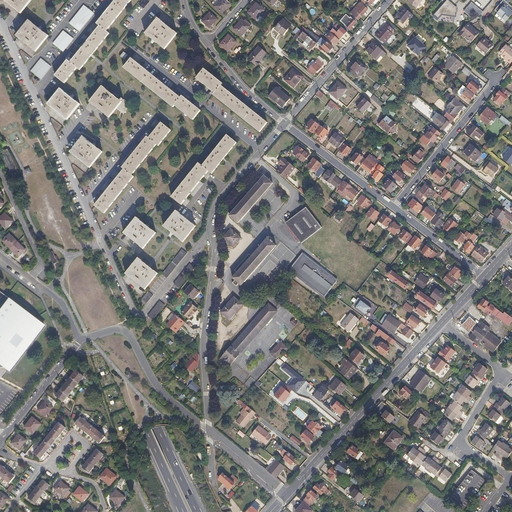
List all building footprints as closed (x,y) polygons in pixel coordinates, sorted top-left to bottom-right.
[(4,0),(5,0),(18,10),(18,11),(21,14),(31,0),(4,0)] [(110,33),(107,31),(131,0),(115,0),(97,24),(100,26),(85,44),(82,48),(78,53),(70,62),(67,60),(55,76),(65,83),(77,68),(80,70),(87,61),(91,57),(91,56),(92,55),(94,52),(110,33)] [(142,0),(139,5),(144,9),(150,0),(142,0)] [(220,0),(215,7),(222,13),(229,4),(224,0),(220,0)] [(416,8),(423,0),(409,0),(408,2),(416,8)] [(445,0),(431,17),(436,21),(440,16),(454,17),(456,6),(454,5),(457,0),(445,0)] [(511,10),(511,5),(505,0),(502,0),(496,7),(499,10),(497,13),(500,15),(499,16),(502,18),(503,18),(506,21),(511,14),(510,12),(511,10)] [(471,2),(468,6),(474,11),(479,16),(483,11),(471,2)] [(256,4),(248,13),(256,20),(264,11),(256,4)] [(69,23),(80,31),(94,13),(83,5),(69,23)] [(362,5),(352,15),(358,21),(367,10),(362,5)] [(474,11),(468,6),(464,11),(469,16),(474,11)] [(399,16),(398,15),(395,18),(403,25),(408,19),(410,20),(413,16),(405,9),(401,13),(399,16)] [(210,13),(204,19),(202,21),(206,24),(209,28),(217,19),(210,13)] [(345,26),(350,30),(356,23),(350,18),(350,19),(346,16),(340,22),(345,26)] [(161,21),(158,18),(145,34),(149,37),(149,36),(153,39),(154,40),(155,41),(162,46),(161,47),(164,50),(177,33),(174,31),(173,31),(161,21)] [(20,39),(20,38),(33,49),(32,49),(36,52),(49,36),(46,33),(45,34),(41,31),(39,29),(38,28),(32,23),(33,23),(29,20),(16,36),(20,39)] [(241,37),(250,27),(242,20),(233,30),(241,37)] [(283,20),(275,29),(280,34),(283,36),(291,27),(283,20)] [(466,35),(473,41),(480,33),(468,23),(461,31),(462,32),(459,34),(463,38),(466,35)] [(396,32),(387,25),(380,33),(379,32),(376,36),(385,44),(396,32)] [(342,38),(347,33),(342,29),(341,28),(339,30),(338,29),(335,32),(342,38)] [(320,40),(308,30),(304,34),(315,43),(328,54),(332,49),(326,43),(325,44),(321,39),(320,40)] [(63,51),(73,39),(63,31),(53,43),(63,51)] [(315,43),(304,34),(300,31),(297,35),(305,42),(311,48),(315,43)] [(333,35),(340,41),(342,38),(335,32),(333,35)] [(335,46),(340,41),(333,35),(331,33),(327,38),(335,46)] [(228,36),(220,45),(228,52),(236,43),(228,36)] [(415,37),(408,46),(411,49),(411,50),(415,53),(416,53),(419,56),(426,47),(415,37)] [(484,37),(477,46),(486,54),(493,47),(487,42),(488,41),(484,37)] [(370,48),(367,53),(375,60),(383,51),(373,43),(369,47),(370,48)] [(501,55),(504,58),(507,60),(506,61),(509,64),(511,60),(511,50),(505,44),(499,52),(502,54),(501,55)] [(260,62),(259,62),(266,54),(259,47),(248,59),(257,67),(260,62)] [(452,57),(448,63),(444,67),(453,74),(462,64),(453,57),(452,57)] [(131,58),(124,68),(173,107),(175,105),(193,120),(200,111),(182,96),(180,98),(179,97),(131,58)] [(41,59),(31,72),(41,79),(51,67),(41,59)] [(322,63),(318,59),(307,70),(313,76),(324,65),(322,63)] [(358,78),(366,69),(358,62),(350,71),(358,78)] [(443,75),(436,68),(428,77),(437,85),(440,81),(439,80),(443,75)] [(468,77),(472,73),(465,68),(461,72),(468,77)] [(223,84),(204,69),(196,78),(213,92),(215,93),(213,95),(260,132),(267,122),(221,86),(223,84)] [(283,80),(293,88),(303,77),(293,69),(283,80)] [(337,100),(346,89),(338,82),(335,86),(330,93),(337,100)] [(467,88),(475,94),(480,88),(472,82),(467,88)] [(90,102),(93,105),(93,104),(106,115),(109,118),(117,108),(124,114),(131,105),(124,99),(124,100),(122,98),(121,101),(119,99),(118,99),(114,96),(113,95),(112,94),(106,89),(102,86),(90,102)] [(474,95),(463,86),(458,92),(458,94),(468,102),(474,95)] [(51,107),(64,117),(64,118),(67,120),(80,104),(77,101),(76,102),(72,99),(72,98),(70,97),(64,92),(64,91),(61,88),(48,105),(51,107)] [(276,88),(269,96),(283,108),(290,99),(276,88)] [(506,98),(508,96),(502,91),(500,93),(500,92),(497,96),(497,97),(494,101),(495,101),(493,103),(499,108),(502,104),(507,99),(506,98)] [(357,109),(364,115),(372,105),(365,99),(357,109)] [(454,99),(451,102),(447,108),(450,110),(444,117),(451,123),(458,115),(456,115),(463,106),(454,99)] [(333,109),(335,107),(336,105),(331,101),(328,105),(333,109)] [(479,119),(487,126),(491,121),(496,115),(487,109),(479,119)] [(433,123),(439,115),(437,113),(430,121),(433,123)] [(450,124),(445,120),(439,115),(433,123),(437,127),(443,132),(450,124)] [(508,127),(511,124),(502,116),(499,120),(508,127)] [(388,132),(395,124),(386,117),(380,125),(388,132)] [(319,126),(312,121),(306,128),(313,133),(319,126)] [(491,121),(487,126),(485,129),(488,130),(494,123),(491,121)] [(124,169),(134,177),(134,176),(132,175),(157,144),(158,146),(171,130),(161,122),(149,138),(147,136),(122,167),(124,169)] [(475,137),(476,138),(481,132),(474,126),(471,130),(470,130),(467,135),(473,140),(475,137)] [(316,134),(323,139),(328,133),(321,127),(316,134)] [(429,133),(425,137),(428,140),(433,144),(441,135),(434,129),(430,134),(429,133)] [(338,149),(345,141),(335,134),(329,142),(336,147),(338,149)] [(172,197),(181,204),(208,171),(212,174),(219,164),(222,161),(224,159),(224,158),(237,143),(227,135),(215,150),(209,157),(202,166),(199,163),(172,197)] [(90,168),(103,152),(99,149),(87,140),(87,139),(83,136),(70,152),(74,155),(74,154),(87,164),(86,165),(90,168)] [(338,151),(346,157),(351,150),(343,144),(338,151)] [(464,153),(475,162),(481,154),(470,145),(464,153)] [(310,155),(305,152),(298,147),(293,154),(300,159),(304,162),(310,155)] [(511,149),(503,160),(511,166),(511,164),(511,149)] [(418,164),(423,157),(422,156),(424,153),(420,150),(412,160),(418,164)] [(361,167),(365,160),(357,154),(352,160),(360,167),(361,167)] [(370,155),(366,160),(375,167),(378,162),(370,155)] [(448,171),(454,163),(448,157),(441,165),(448,171)] [(322,165),(313,158),(307,166),(316,172),(321,166),(322,165)] [(376,170),(377,169),(375,167),(366,160),(365,160),(361,167),(372,175),(376,170)] [(285,169),(280,174),(289,182),(298,171),(286,161),(282,167),(285,169)] [(405,171),(410,174),(414,168),(406,162),(402,167),(403,169),(403,170),(404,172),(405,171)] [(493,179),(499,170),(489,164),(483,172),(493,179)] [(321,166),(316,172),(314,175),(319,179),(326,170),(322,167),(323,167),(321,166)] [(462,176),(466,170),(461,167),(457,171),(454,174),(458,177),(459,174),(462,176)] [(95,206),(104,213),(134,177),(124,169),(95,206)] [(381,174),(376,170),(372,175),(374,177),(372,178),(378,182),(383,175),(381,174)] [(330,183),(331,182),(338,188),(343,182),(335,176),(336,175),(331,172),(331,173),(328,171),(322,177),(330,183)] [(432,177),(439,183),(444,176),(437,171),(432,177)] [(393,177),(400,183),(404,177),(398,172),(393,177)] [(273,183),(264,176),(249,194),(246,192),(231,208),(234,210),(230,216),(238,223),(273,183)] [(391,193),(397,186),(389,180),(383,187),(391,193)] [(451,190),(459,196),(466,186),(458,180),(451,190)] [(353,200),(359,193),(344,182),(338,189),(340,190),(338,192),(345,198),(347,196),(353,200)] [(434,192),(425,185),(416,197),(420,200),(424,195),(427,198),(430,195),(431,195),(434,192)] [(445,189),(440,197),(446,202),(452,194),(445,189)] [(372,203),(362,196),(358,201),(359,202),(358,204),(364,209),(366,206),(368,208),(372,203)] [(457,206),(461,201),(456,197),(452,202),(457,206)] [(422,207),(413,200),(408,206),(417,213),(422,207)] [(511,222),(511,214),(500,206),(493,215),(501,221),(504,217),(511,222)] [(296,234),(298,238),(302,243),(322,227),(306,208),(305,209),(303,211),(302,210),(286,223),(290,227),(292,229),(296,234)] [(372,208),(366,215),(374,221),(379,214),(372,208)] [(193,223),(192,224),(180,214),(180,213),(176,210),(163,226),(167,229),(180,239),(183,242),(196,226),(193,223)] [(0,217),(0,221),(6,228),(13,221),(5,213),(0,217)] [(439,229),(444,223),(440,220),(443,217),(438,213),(431,223),(439,229)] [(391,220),(384,215),(378,221),(386,227),(391,220)] [(487,219),(494,224),(497,220),(490,215),(487,219)] [(460,222),(453,216),(443,228),(451,233),(460,222)] [(127,236),(128,236),(140,246),(143,249),(156,233),(153,230),(152,230),(145,224),(143,223),(140,220),(137,217),(124,233),(127,236)] [(484,220),(493,227),(495,225),(494,224),(487,219),(486,218),(484,220)] [(401,228),(394,223),(388,230),(395,235),(401,228)] [(231,229),(223,238),(234,247),(242,238),(231,229)] [(399,237),(408,244),(413,238),(404,230),(399,237)] [(461,233),(455,241),(459,244),(460,243),(464,246),(468,241),(469,240),(472,236),(467,232),(464,236),(461,233)] [(11,249),(18,242),(10,233),(3,241),(11,249)] [(477,237),(473,234),(472,236),(469,240),(468,241),(469,242),(463,250),(468,254),(474,247),(472,245),(473,245),(472,244),(477,237)] [(405,249),(411,253),(417,246),(418,247),(421,244),(419,243),(421,241),(415,236),(405,249)] [(235,280),(233,283),(237,286),(239,283),(241,285),(276,246),(268,238),(252,256),(249,254),(235,270),(238,272),(233,278),(235,280)] [(26,250),(18,242),(11,249),(19,257),(26,250)] [(436,254),(426,246),(421,253),(423,254),(421,257),(425,260),(427,257),(428,258),(428,256),(432,259),(436,254)] [(482,249),(478,246),(471,256),(481,264),(487,255),(481,250),(482,249)] [(162,274),(167,278),(187,253),(182,249),(162,274)] [(53,252),(49,253),(54,265),(58,263),(53,252)] [(338,279),(303,252),(289,269),(324,298),(338,279)] [(129,277),(142,287),(145,289),(158,273),(155,271),(154,271),(150,268),(149,267),(148,266),(142,261),(139,258),(126,274),(129,277)] [(174,283),(179,287),(195,268),(190,264),(174,283)] [(455,267),(449,274),(457,280),(463,273),(455,267)] [(391,271),(387,276),(405,289),(409,284),(406,282),(406,281),(403,280),(397,276),(397,275),(394,273),(391,271)] [(443,280),(451,287),(457,280),(448,273),(443,280)] [(415,282),(423,288),(429,280),(421,274),(415,282)] [(511,279),(509,277),(503,283),(511,290),(511,279)] [(191,284),(184,292),(192,299),(193,300),(200,292),(191,284)] [(432,295),(431,296),(439,303),(445,296),(431,286),(427,292),(432,295)] [(0,366),(5,367),(5,366),(9,369),(44,323),(0,289),(0,366)] [(142,299),(147,303),(153,295),(148,291),(142,299)] [(419,292),(416,297),(433,310),(437,305),(434,302),(432,300),(431,301),(425,296),(423,294),(419,292)] [(221,312),(229,320),(243,305),(234,297),(221,312)] [(483,297),(477,306),(495,318),(496,317),(509,325),(511,320),(511,315),(504,310),(504,311),(483,297)] [(372,307),(358,298),(353,306),(366,316),(372,307)] [(153,319),(165,305),(160,301),(148,315),(153,319)] [(198,308),(190,302),(182,313),(189,318),(193,313),(194,314),(197,310),(196,309),(198,308)] [(414,308),(406,303),(403,308),(411,313),(414,308)] [(230,365),(233,362),(274,315),(272,313),(275,310),(268,304),(220,360),(224,363),(226,361),(230,365)] [(419,305),(415,311),(423,317),(428,310),(419,305)] [(490,327),(471,312),(459,327),(497,357),(511,337),(511,336),(494,323),(490,327)] [(340,325),(348,332),(358,319),(350,313),(340,325)] [(184,321),(176,314),(167,325),(176,333),(179,329),(178,328),(184,321)] [(405,326),(389,315),(382,325),(394,334),(399,327),(404,330),(402,333),(409,338),(413,332),(411,330),(405,326)] [(412,315),(405,326),(411,330),(413,327),(415,328),(420,321),(412,315)] [(369,322),(363,317),(359,322),(362,324),(360,325),(364,328),(369,322)] [(393,345),(396,341),(379,329),(375,335),(378,337),(379,335),(393,345)] [(353,342),(350,340),(345,345),(348,348),(353,342)] [(287,348),(281,342),(270,353),(277,359),(278,357),(287,348)] [(381,342),(376,349),(384,356),(390,348),(381,342)] [(442,350),(439,354),(449,360),(455,351),(448,346),(444,351),(442,350)] [(357,364),(364,356),(356,349),(349,358),(357,364)] [(197,351),(194,355),(184,366),(191,372),(199,363),(197,361),(199,359),(199,353),(197,351)] [(268,370),(285,384),(290,378),(280,369),(285,364),(278,357),(268,370)] [(356,367),(345,358),(341,363),(345,367),(340,372),(349,379),(354,373),(353,371),(356,367)] [(446,363),(439,358),(431,368),(439,373),(446,363)] [(487,369),(481,365),(479,363),(474,369),(475,370),(473,373),(481,380),(484,377),(482,375),(487,369)] [(306,381),(285,364),(280,369),(290,378),(285,384),(293,390),(296,393),(306,381)] [(71,377),(78,383),(84,376),(76,370),(71,377)] [(422,372),(421,370),(413,380),(415,382),(422,372)] [(415,382),(413,380),(410,384),(421,392),(432,378),(422,372),(415,382)] [(479,383),(481,380),(473,373),(471,376),(470,375),(465,382),(473,388),(478,382),(479,383)] [(66,383),(73,389),(78,383),(71,377),(66,383)] [(329,387),(339,395),(346,386),(337,378),(329,387)] [(200,388),(192,381),(188,386),(196,393),(200,388)] [(61,389),(68,396),(73,389),(66,383),(61,389)] [(293,390),(285,384),(281,387),(289,393),(293,390)] [(457,392),(469,401),(472,398),(468,395),(471,392),(464,385),(461,389),(460,389),(457,392)] [(289,393),(281,387),(280,386),(273,395),(282,404),(290,395),(289,393)] [(399,393),(406,399),(409,396),(412,393),(405,386),(399,393)] [(320,388),(318,391),(315,394),(321,399),(326,393),(320,388)] [(63,402),(68,396),(61,389),(55,396),(63,402)] [(467,404),(469,401),(457,392),(455,395),(456,396),(453,399),(455,401),(461,405),(464,401),(467,404)] [(497,403),(494,406),(502,412),(504,409),(505,410),(510,403),(502,397),(497,404),(497,403)] [(343,412),(346,408),(334,399),(330,405),(332,407),(332,408),(341,415),(343,412)] [(45,416),(53,407),(45,401),(37,410),(45,416)] [(448,407),(461,416),(463,413),(460,411),(463,407),(461,405),(455,401),(452,405),(451,404),(448,407)] [(255,413),(243,403),(241,406),(244,408),(240,414),(242,415),(249,421),(255,413)] [(502,412),(494,406),(492,409),(493,410),(488,416),(495,422),(501,416),(500,415),(502,412)] [(444,415),(452,421),(455,417),(458,419),(461,416),(448,407),(446,410),(447,411),(444,415)] [(394,417),(386,411),(381,417),(390,424),(394,417)] [(415,427),(416,428),(425,417),(416,411),(408,422),(415,427)] [(244,428),(249,421),(242,415),(237,422),(244,428)] [(33,434),(41,424),(32,417),(24,427),(33,434)] [(75,423),(81,429),(87,422),(81,417),(75,423)] [(438,430),(447,436),(449,433),(447,432),(453,426),(445,420),(439,426),(440,427),(438,430)] [(312,421),(307,427),(316,435),(322,427),(316,422),(315,423),(312,421)] [(54,428),(60,434),(65,428),(59,422),(54,428)] [(87,422),(81,429),(88,433),(93,427),(87,422)] [(479,429),(477,432),(485,438),(487,436),(488,436),(493,430),(486,424),(480,430),(479,429)] [(258,426),(252,434),(266,444),(271,437),(268,435),(269,434),(258,426)] [(93,427),(88,433),(94,438),(99,431),(93,427)] [(416,428),(415,427),(412,431),(419,436),(422,432),(416,428)] [(49,435),(55,440),(60,434),(54,428),(49,435)] [(309,443),(314,437),(306,430),(301,436),(309,443)] [(444,439),(447,436),(438,430),(436,432),(435,432),(430,439),(438,445),(443,438),(444,439)] [(99,431),(94,438),(100,443),(105,436),(99,431)] [(394,450),(403,438),(394,431),(384,443),(394,450)] [(485,438),(477,432),(475,435),(476,436),(471,443),(479,449),(484,442),(483,441),(485,438)] [(11,443),(19,449),(26,440),(18,434),(11,443)] [(44,441),(51,446),(55,440),(49,435),(44,441)] [(300,442),(292,436),(290,439),(297,445),(300,442)] [(273,440),(271,443),(278,448),(280,445),(273,440)] [(495,445),(492,449),(496,451),(494,455),(497,457),(506,444),(503,442),(502,443),(498,440),(495,445)] [(39,447),(46,452),(51,446),(44,441),(39,447)] [(355,458),(362,449),(354,443),(353,445),(352,445),(347,452),(355,458)] [(506,444),(497,457),(500,459),(502,456),(507,459),(511,450),(508,448),(509,446),(506,444)] [(41,458),(46,452),(39,447),(34,453),(41,458)] [(413,462),(423,449),(420,447),(417,450),(413,447),(407,455),(411,458),(410,459),(413,462)] [(97,449),(92,455),(99,461),(104,455),(97,449)] [(283,459),(291,465),(296,459),(284,449),(280,454),(285,457),(283,459)] [(422,465),(427,458),(423,455),(426,451),(423,449),(413,462),(416,464),(417,463),(421,466),(422,465)] [(99,461),(92,455),(87,461),(94,466),(99,461)] [(428,471),(438,459),(434,456),(432,459),(428,457),(427,458),(422,465),(425,468),(425,469),(428,471)] [(276,459),(267,470),(276,478),(285,467),(276,459)] [(437,474),(442,467),(438,464),(440,461),(438,459),(428,471),(427,473),(433,478),(437,474)] [(94,466),(87,461),(82,467),(89,473),(94,466)] [(335,470),(339,474),(340,473),(341,472),(344,474),(349,467),(341,461),(335,470)] [(0,475),(3,478),(8,471),(2,466),(0,469),(0,475)] [(446,468),(443,466),(442,467),(437,474),(440,476),(439,477),(446,482),(452,474),(445,469),(446,468)] [(335,470),(332,467),(328,472),(330,474),(328,476),(334,481),(339,474),(335,470)] [(107,468),(100,477),(110,485),(117,476),(107,468)] [(448,500),(464,511),(476,496),(487,481),(471,470),(448,500)] [(15,477),(8,471),(3,478),(10,483),(15,477)] [(230,489),(235,483),(230,478),(229,479),(223,473),(220,477),(220,478),(219,479),(230,489)] [(230,478),(235,483),(239,479),(233,474),(230,478)] [(38,486),(44,491),(49,485),(43,480),(38,486)] [(63,496),(70,488),(61,481),(54,489),(63,496)] [(317,483),(313,487),(321,494),(323,492),(326,494),(329,491),(326,489),(329,486),(324,481),(320,486),(317,483)] [(40,497),(44,491),(38,486),(33,492),(40,497)] [(79,486),(73,494),(82,502),(88,494),(79,486)] [(116,489),(110,497),(119,505),(125,497),(116,489)] [(314,501),(319,495),(318,493),(314,489),(308,495),(309,495),(303,502),(308,507),(312,502),(313,500),(314,501)] [(364,496),(354,489),(348,495),(358,503),(364,496)] [(9,498),(1,492),(0,492),(0,506),(1,507),(9,498)] [(40,497),(33,492),(28,498),(35,503),(40,497)] [(251,506),(246,511),(257,511),(258,511),(257,511),(260,507),(255,502),(251,506)] [(295,511),(311,511),(313,511),(308,507),(303,502),(295,511)]
